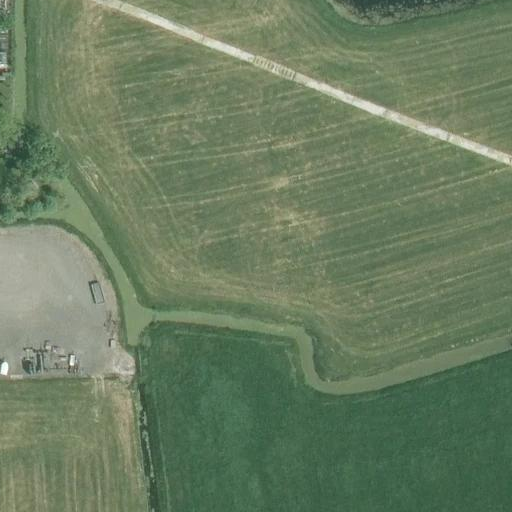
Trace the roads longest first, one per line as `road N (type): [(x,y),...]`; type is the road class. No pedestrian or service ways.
road 1 (track): [(101,0),(511,160)]
road 2 (track): [(0,240),(52,250),(77,269),(83,289),(77,314),(58,328),(32,327),(12,308),(0,269)]
